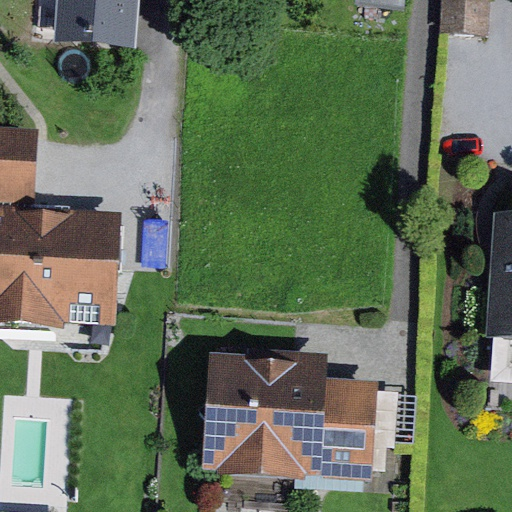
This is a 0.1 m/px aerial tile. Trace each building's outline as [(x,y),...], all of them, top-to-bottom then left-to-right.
[(362,0),(363,9),(409,9),(409,0),(362,0)] [(502,0),(450,0),(448,39),(499,42),(502,0)] [(51,138),(0,134),(0,212),(45,214),(51,138)] [(0,212),(0,327),(124,336),(132,221),(0,212)] [(511,222),(499,222),(492,342),(511,343),(511,222)] [(208,481),(401,493),(404,451),(424,452),(427,400),(389,398),(390,386),(336,383),(338,359),(217,352),(208,481)]
